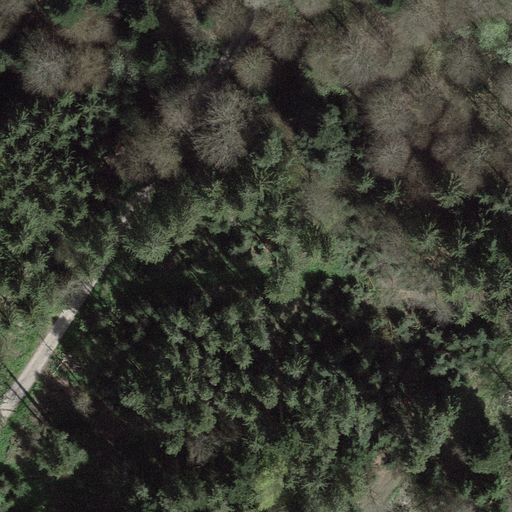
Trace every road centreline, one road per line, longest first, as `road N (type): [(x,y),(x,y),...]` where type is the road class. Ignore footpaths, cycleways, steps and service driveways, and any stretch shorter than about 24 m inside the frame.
road 1 (track): [(0,421),(263,0)]
road 2 (track): [(511,319),(206,277),(113,239)]
road 3 (track): [(350,511),(511,338)]
